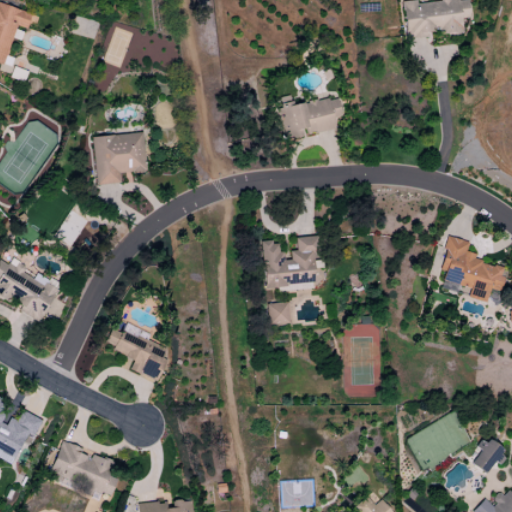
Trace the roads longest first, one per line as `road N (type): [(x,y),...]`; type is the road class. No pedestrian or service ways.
road 1 (residential): [(46,383),(95,283),(143,229),(205,196),(263,183),(400,177),(465,195),(511,224)]
road 2 (residential): [(0,353),(136,429)]
